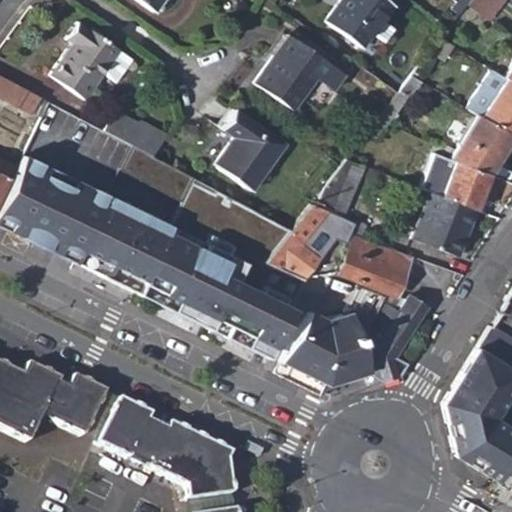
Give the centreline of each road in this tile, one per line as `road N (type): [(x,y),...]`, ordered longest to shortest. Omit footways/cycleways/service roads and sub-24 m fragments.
road 1 (tertiary): [(353,424),(307,410),(0,260)]
road 2 (tertiary): [(0,305),(326,460)]
road 3 (residential): [(511,240),(396,426)]
road 4 (residential): [(81,0),(196,74)]
